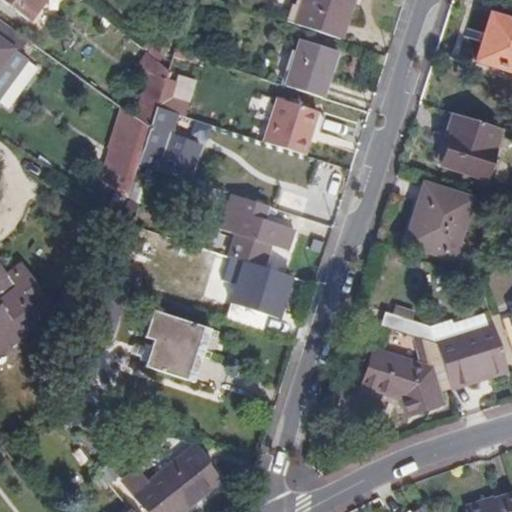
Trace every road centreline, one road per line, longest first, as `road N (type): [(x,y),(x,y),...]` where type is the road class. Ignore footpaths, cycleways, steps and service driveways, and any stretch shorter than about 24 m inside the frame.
road 1 (tertiary): [(430,0),(266,511)]
road 2 (residential): [(305,511),(386,470),(511,425)]
